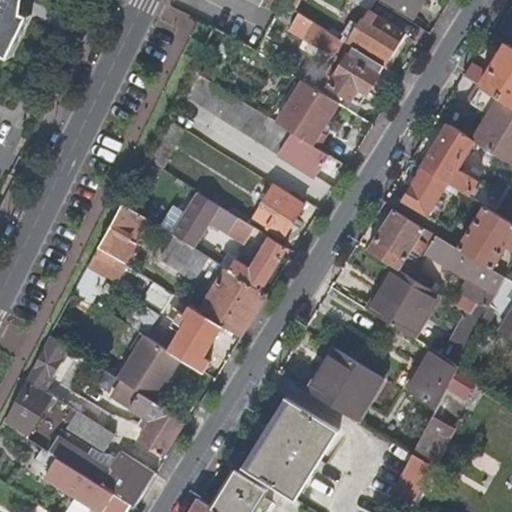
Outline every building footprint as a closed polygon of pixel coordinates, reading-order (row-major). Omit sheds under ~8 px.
[(13,6),(16,0),(0,0),(0,50),(10,56),(31,15),(13,6)] [(299,0),(284,0),(284,2),(294,9),(299,0)] [(387,0),(415,17),(425,0),(387,0)] [(288,22),(294,9),(284,2),(276,16),(288,22)] [(511,8),(500,29),(511,36),(511,8)] [(369,11),(349,43),(354,46),(384,65),(405,32),(369,11)] [(511,44),(508,42),(502,51),(481,85),(482,86),(511,104),(511,44)] [(361,103),(384,65),(354,46),(331,84),(361,103)] [(317,176),(330,155),(319,148),(313,145),(276,121),(265,115),(193,70),(182,92),(317,176)] [(301,82),(276,121),(313,145),(339,106),(301,82)] [(511,163),(511,104),(482,86),(472,102),(489,113),(474,139),(511,163)] [(161,169),(184,129),(167,119),(146,159),(161,169)] [(456,169),(474,139),(449,124),(423,167),(447,182),(469,195),(477,182),(456,169)] [(427,215),(447,182),(423,167),(403,200),(427,215)] [(304,204),(274,184),(253,218),(284,237),(304,204)] [(222,206),(199,192),(173,234),(176,236),(196,249),(210,225),(222,206)] [(123,261),(146,218),(122,203),(99,246),(116,257),(123,261)] [(511,222),(485,205),(458,247),(493,269),(507,246),(511,248),(511,222)] [(246,247),(257,229),(222,206),(210,225),(246,247)] [(472,279),(496,294),(505,277),(493,269),(458,247),(394,208),(368,250),(384,260),(400,269),(408,256),(412,249),(420,254),(427,244),(419,239),(421,234),(430,245),(426,251),(449,264),(441,276),(454,284),(461,272),(472,279)] [(195,279),(208,256),(196,249),(176,236),(162,259),(195,279)] [(262,289),(288,248),(271,237),(251,268),(236,259),(230,270),(262,289)] [(92,302),(116,257),(99,246),(77,288),(75,291),(92,302)] [(416,261),(420,254),(412,249),(408,256),(416,261)] [(400,269),(384,260),(357,302),(399,328),(426,286),(400,269)] [(227,268),(201,310),(224,324),(242,336),(268,294),(262,289),(230,270),(227,268)] [(464,291),(472,279),(461,272),(454,284),(464,291)] [(483,303),(489,307),(496,294),(472,279),(464,291),(483,303)] [(153,280),(144,298),(159,306),(168,288),(153,280)] [(511,339),(511,291),(508,299),(511,301),(511,312),(508,319),(489,307),(482,321),(500,332),(511,339)] [(489,307),(483,303),(476,317),(482,321),(489,307)] [(205,356),(224,324),(201,310),(193,305),(187,314),(175,307),(170,316),(177,320),(172,327),(181,332),(177,340),(174,344),(163,337),(166,333),(154,325),(147,336),(148,336),(182,357),(205,371),(212,360),(205,356)] [(460,329),(474,337),(482,321),(476,317),(467,311),(458,328),(460,329)] [(177,340),(166,333),(163,337),(174,344),(177,340)] [(58,358),(63,361),(72,347),(52,334),(28,379),(45,390),(54,376),(49,373),(58,358)] [(174,371),(182,357),(148,336),(122,378),(123,379),(163,404),(173,387),(172,387),(166,383),(174,371)] [(355,419),(382,377),(336,347),(309,390),(355,419)] [(434,350),(409,393),(436,410),(448,386),(459,365),(445,357),(434,350)] [(49,373),(54,376),(63,361),(58,358),(49,373)] [(465,396),(477,376),(459,365),(448,386),(465,396)] [(166,383),(172,387),(180,374),(174,371),(166,383)] [(52,406),(57,398),(45,390),(28,379),(7,418),(28,430),(46,402),(52,406)] [(163,455),(187,419),(163,404),(123,379),(113,395),(153,420),(140,441),(163,455)] [(291,399),(274,427),(322,457),(339,429),(291,399)] [(105,448),(114,434),(79,412),(69,428),(102,449),(105,448)] [(455,429),(433,415),(414,451),(413,454),(432,467),(433,467),(455,429)] [(296,499),(322,457),(274,427),(248,470),(296,499)] [(123,451),(117,460),(112,469),(88,454),(58,436),(49,451),(59,457),(133,504),(137,506),(158,472),(123,451)] [(112,469),(117,460),(93,446),(88,454),(112,469)] [(409,510),(432,467),(413,454),(390,498),(409,510)] [(107,511),(128,511),(133,504),(59,457),(48,475),(79,495),(94,504),(107,511)] [(237,469),(213,507),(221,511),(254,511),(269,489),(237,469)] [(88,511),(94,504),(79,495),(68,511),(88,511)] [(221,511),(213,507),(200,499),(191,511),(221,511)]
